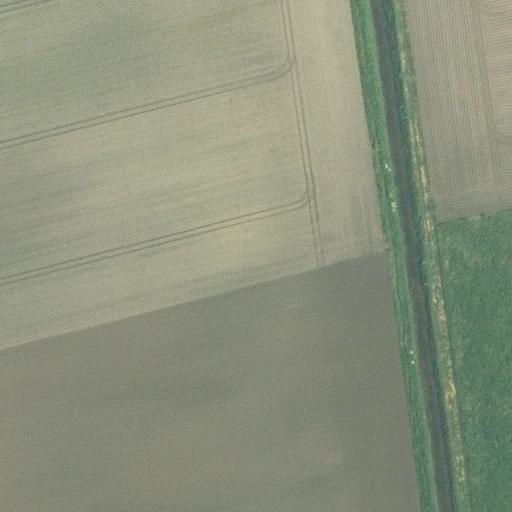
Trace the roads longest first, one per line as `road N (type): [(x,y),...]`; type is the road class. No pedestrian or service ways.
road 1 (track): [(401,0),(472,511)]
road 2 (track): [(360,0),(431,511)]
